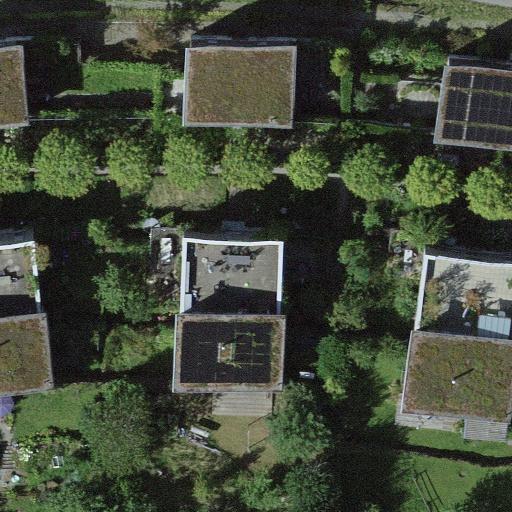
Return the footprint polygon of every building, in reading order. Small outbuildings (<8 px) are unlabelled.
[(296,48),(187,47),(186,123),(296,123),(296,48)] [(19,51),(0,53),(0,128),(27,125),(19,51)] [(511,74),(444,66),(435,144),(511,153),(511,74)] [(182,240),(178,314),(281,319),(284,269),(285,245),(182,240)] [(0,245),(0,320),(46,317),(41,267),(39,243),(0,245)] [(511,272),(424,262),(415,335),(511,346),(511,272)] [(281,319),(178,314),(174,388),(278,393),(281,319)] [(46,317),(0,320),(0,394),(51,390),(46,317)] [(511,408),(511,346),(415,335),(407,409),(468,416),(465,441),(508,446),(511,408)]
